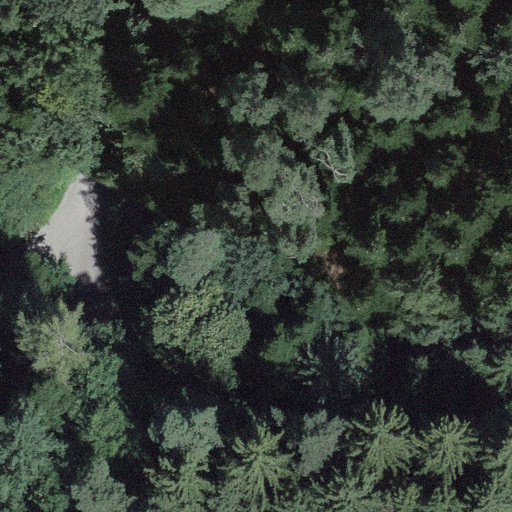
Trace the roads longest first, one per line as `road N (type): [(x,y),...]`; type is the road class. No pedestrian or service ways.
road 1 (track): [(511,488),(258,453),(187,413),(83,297),(54,231)]
road 2 (track): [(0,270),(54,231),(81,192),(96,142)]
road 3 (track): [(83,297),(34,386),(0,417)]
road 4 (track): [(92,0),(96,142)]
